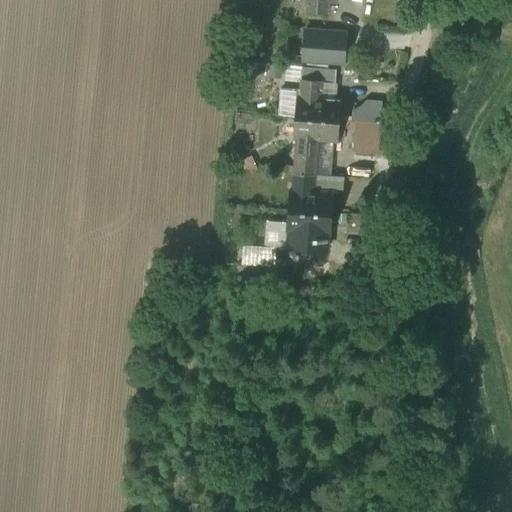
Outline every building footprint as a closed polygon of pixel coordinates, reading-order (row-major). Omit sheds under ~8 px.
[(307,0),(307,9),(328,11),(328,0),(307,0)] [(347,31),(305,28),(303,59),(344,62),(347,31)] [(337,68),(302,65),(301,77),(322,79),(321,96),(335,97),(337,68)] [(335,97),(321,96),(322,79),(301,77),(301,88),(300,94),(297,94),(295,115),(294,136),(297,136),(294,171),(315,173),(318,137),(338,139),(341,97),(335,97)] [(301,88),(282,87),(279,113),(295,115),(297,94),(300,94),(301,88)] [(377,122),(356,120),(354,150),(372,152),(373,136),(376,136),(377,122)] [(315,173),(294,171),(293,188),(290,187),(287,229),(290,229),(289,246),(310,248),(311,231),(331,232),(334,191),(314,189),(315,173)]
